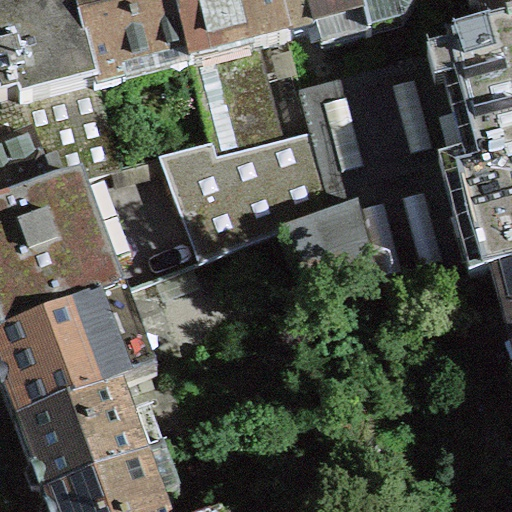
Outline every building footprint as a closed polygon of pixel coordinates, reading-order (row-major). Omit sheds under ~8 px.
[(97,91),(73,0),(0,0),(0,102),(19,98),(34,139),(31,140),(50,189),(83,181),(86,180),(118,171),(97,92),(97,91)] [(187,54),(173,0),(73,0),(97,91),(100,91),(125,84),(122,71),(187,54)] [(287,40),(276,0),(173,0),(187,54),(191,67),(212,147),(215,161),(283,143),(283,142),(258,48),(287,40)] [(359,0),(276,0),(287,40),(290,39),(316,32),(364,19),(363,12),(359,0)] [(359,0),(363,12),(392,4),(390,0),(359,0)] [(486,36),(511,29),(511,0),(466,0),(469,9),(478,7),(485,33),(486,36)] [(510,268),(511,267),(511,29),(486,36),(449,46),(452,56),(379,75),(378,72),(301,93),(312,135),(333,215),(283,233),(312,310),(406,277),(411,294),(492,272),(510,268)] [(0,207),(50,189),(31,140),(34,139),(19,98),(0,102),(0,104),(2,104),(4,112),(0,113),(0,207)] [(198,265),(283,233),(333,215),(312,135),(283,143),(215,161),(212,147),(159,161),(198,265)] [(50,189),(0,207),(0,339),(106,300),(124,293),(83,181),(50,189)] [(511,267),(510,268),(511,276),(511,310),(503,313),(511,347),(511,267)] [(0,388),(14,427),(118,388),(136,381),(106,300),(0,339),(0,388)] [(31,493),(39,494),(42,502),(145,463),(118,388),(14,427),(31,471),(25,478),(31,493)] [(163,511),(145,463),(42,502),(45,509),(41,511),(163,511)]
